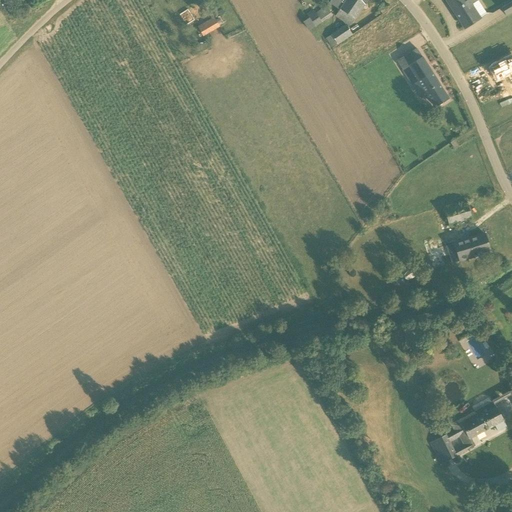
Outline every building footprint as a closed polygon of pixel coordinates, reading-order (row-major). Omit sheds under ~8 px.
[(352,25),(368,0),(346,0),(336,16),(348,25),(352,25)] [(446,0),(464,27),(479,17),(470,3),(474,0),(446,0)] [(511,1),(507,4),(501,8),(502,8),(505,14),(506,16),(511,12),(511,1)] [(321,23),(331,15),(326,8),(316,14),(313,10),(307,14),(315,27),(321,23)] [(189,9),(182,13),(188,24),(195,19),(189,9)] [(392,15),(372,28),(384,46),(379,49),(384,56),(383,56),(384,56),(399,46),(394,39),(392,40),(387,33),(399,25),(392,15)] [(198,26),(203,36),(220,27),(215,17),(198,26)] [(331,47),(337,44),(352,34),(346,25),(331,34),(332,35),(326,38),(331,47)] [(418,50),(398,62),(420,97),(426,93),(435,108),(449,99),(418,50)] [(511,57),(491,68),(497,80),(510,73),(511,77),(511,57)] [(454,149),(459,146),(455,140),(450,143),(454,149)] [(445,212),(401,226),(406,241),(473,219),(470,212),(481,209),(478,199),(444,210),(445,212)] [(485,234),(448,246),(453,263),(490,251),(485,234)] [(411,264),(401,272),(408,282),(418,274),(411,264)] [(476,320),(468,324),(473,334),(481,331),(476,320)] [(474,446),(470,439),(495,425),(498,431),(507,427),(503,420),(504,420),(497,408),(496,408),(493,402),(452,425),(455,430),(435,441),(445,462),(474,446)]
